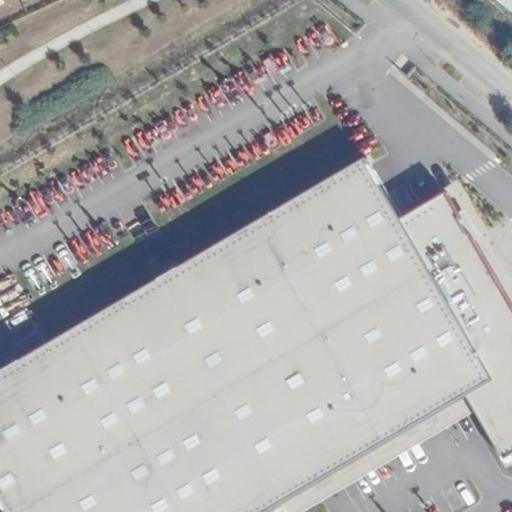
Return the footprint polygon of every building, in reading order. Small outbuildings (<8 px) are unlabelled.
[(37,48),(65,33),(50,5),(22,19),(37,48)] [(107,30),(117,59),(145,50),(135,21),(107,30)] [(24,73),(40,100),(69,83),(53,56),(24,73)] [(0,111),(0,132),(8,128),(0,111)] [(0,485),(15,511),(276,511),(291,503),(477,395),(485,408),(511,455),(511,285),(480,231),(478,232),(469,217),(471,216),(456,190),(411,217),(375,156),(0,374),(0,485)] [(477,395),(291,503),(296,511),(307,511),(485,408),(477,395)]
